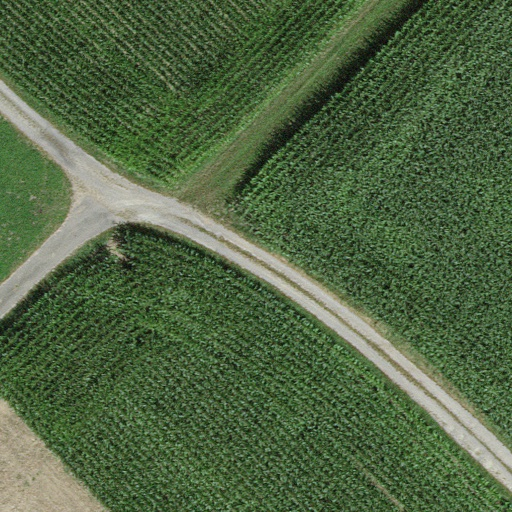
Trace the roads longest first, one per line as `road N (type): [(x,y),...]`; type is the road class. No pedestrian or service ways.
road 1 (track): [(511,480),(310,288),(103,181),(0,85)]
road 2 (track): [(388,0),(180,221)]
road 3 (track): [(103,181),(0,289)]
